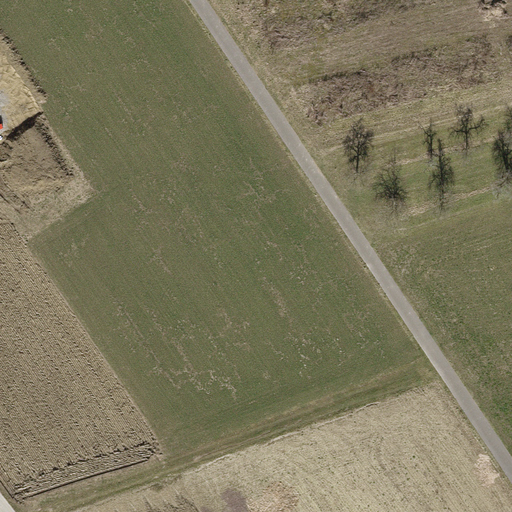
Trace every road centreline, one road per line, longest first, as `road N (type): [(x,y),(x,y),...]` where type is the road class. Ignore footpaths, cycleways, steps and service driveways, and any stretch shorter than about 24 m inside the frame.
road 1 (track): [(511,467),(199,0)]
road 2 (track): [(50,511),(443,365)]
